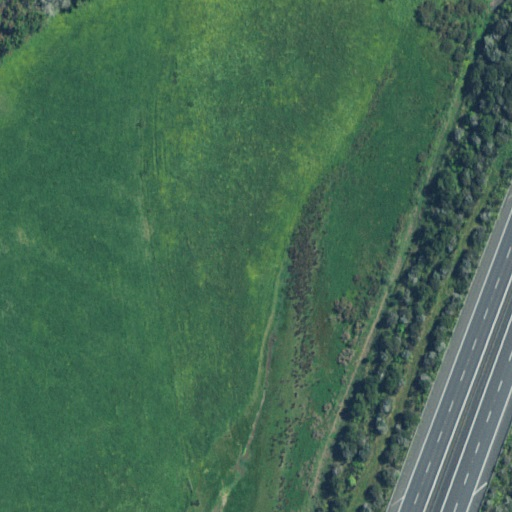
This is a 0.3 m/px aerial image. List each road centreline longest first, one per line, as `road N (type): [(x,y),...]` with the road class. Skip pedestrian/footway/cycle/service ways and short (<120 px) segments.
road 1 (motorway): [(412,511),(511,244)]
road 2 (motorway): [(511,364),(460,511)]
